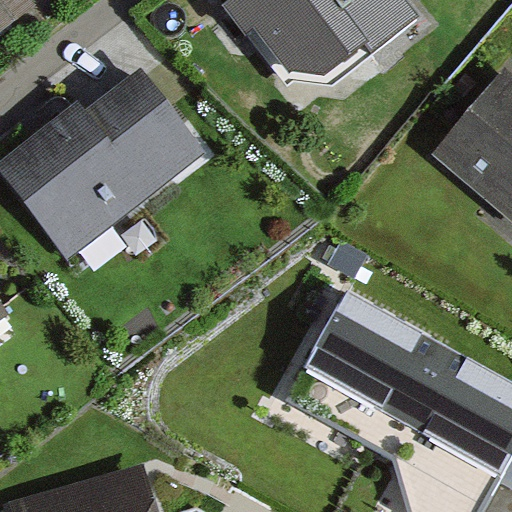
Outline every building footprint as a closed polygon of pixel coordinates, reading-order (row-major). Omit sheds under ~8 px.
[(0,0),(0,34),(37,7),(31,0),(0,0)] [(238,0),(231,6),(290,84),(303,84),(357,43),(365,54),(414,17),(400,0),(238,0)] [(76,112),(2,170),(67,254),(197,154),(138,78),(83,121),(76,112)] [(511,86),(504,80),(442,156),(511,212),(511,86)] [(511,388),(343,300),(319,345),(290,401),(403,460),(414,511),(478,511),(511,448),(511,388)] [(19,511),(149,511),(139,473),(18,508),(19,511)]
